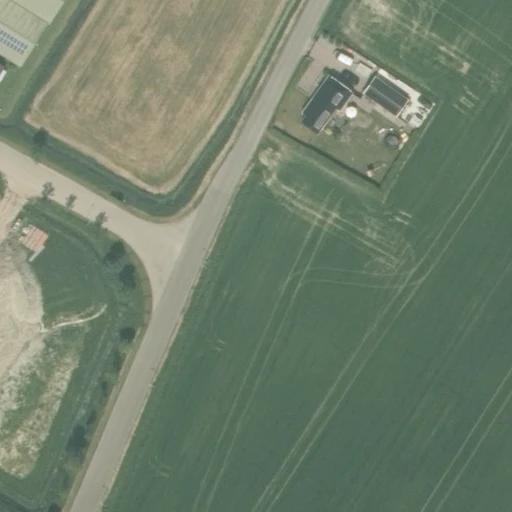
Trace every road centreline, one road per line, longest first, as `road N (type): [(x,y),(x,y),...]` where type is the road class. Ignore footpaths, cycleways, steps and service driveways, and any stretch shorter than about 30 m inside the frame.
road 1 (tertiary): [(188,259),(317,0)]
road 2 (tertiary): [(80,511),(188,259)]
road 3 (unclassified): [(188,259),(0,155)]
